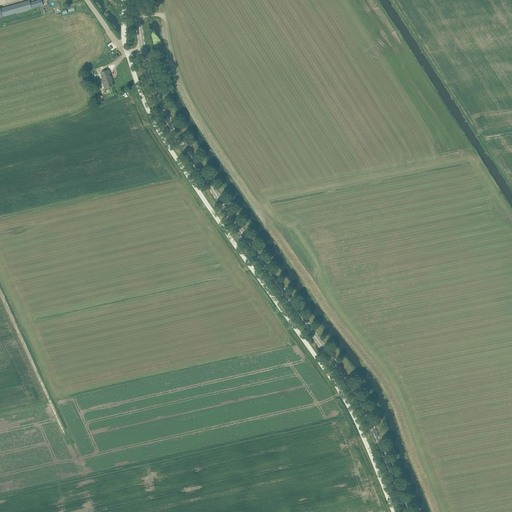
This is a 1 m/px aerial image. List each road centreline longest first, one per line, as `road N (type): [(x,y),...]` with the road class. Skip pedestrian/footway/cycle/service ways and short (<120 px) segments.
road 1 (tertiary): [(405,511),(359,402),(173,128),(142,49)]
road 2 (unclassified): [(393,511),(352,413),(156,127),(127,52)]
road 3 (track): [(137,16),(162,15),(184,91),(268,215)]
